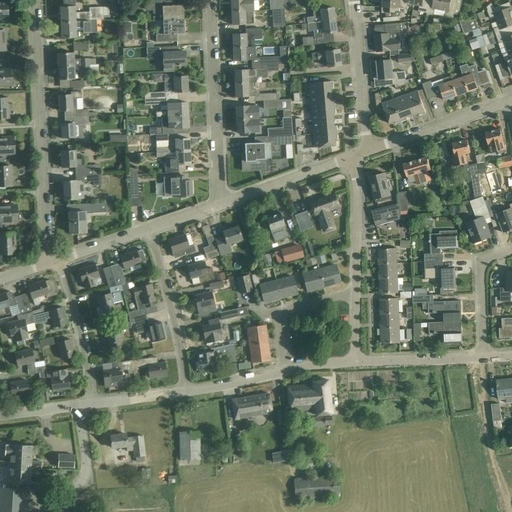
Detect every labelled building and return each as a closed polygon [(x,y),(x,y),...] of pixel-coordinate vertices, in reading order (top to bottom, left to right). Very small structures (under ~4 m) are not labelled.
[(60,7),(61,23),(90,22),(90,20),(97,20),(103,20),(103,16),(109,15),(109,7),(89,8),(89,12),(75,12),(75,0),(64,0),(64,7),(60,7)] [(163,20),(184,19),(183,5),(176,5),(175,0),(146,0),(147,11),(153,11),(153,14),(163,14),(163,20)] [(231,0),(232,12),(245,11),(252,11),(251,4),(252,3),(252,0),(231,0)] [(284,9),(284,8),(283,0),(268,0),(269,10),(272,10),(284,9)] [(400,6),(400,0),(382,0),(382,13),(395,13),(395,11),(400,11),(400,8),(400,6)] [(413,8),(414,5),(414,0),(400,0),(400,6),(400,8),(407,9),(408,6),(413,8)] [(414,0),(414,5),(419,6),(418,12),(426,13),(428,0),(414,0)] [(441,10),(442,0),(428,0),(426,13),(434,15),(435,9),(441,10)] [(442,0),(441,10),(446,11),(445,17),(453,19),(454,14),(459,15),(461,0),(442,0)] [(0,18),(9,18),(8,1),(0,1),(0,18)] [(509,8),(507,3),(494,8),(491,3),(486,7),(488,10),(487,10),(490,18),(495,16),(497,21),(511,16),(511,10),(511,7),(509,8)] [(120,18),(120,6),(112,6),(112,18),(120,18)] [(303,24),(335,20),(334,8),(312,10),(313,17),(302,18),(303,24)] [(272,10),(273,28),(285,27),(284,9),(272,10)] [(256,10),(252,11),(245,11),(232,12),(232,24),(254,23),(253,18),(256,18),(256,10)] [(511,30),(511,16),(497,21),(498,22),(492,24),(493,29),(496,36),(511,30)] [(156,42),(161,42),(178,42),(177,34),(184,33),(184,19),(163,20),(164,34),(156,35),(156,42)] [(90,22),(61,23),(62,38),(77,37),(76,31),(83,31),(83,33),(97,33),(97,20),(90,20),(90,22)] [(337,32),(335,20),(303,24),(304,30),(308,29),(308,31),(314,31),(314,39),(313,39),(313,37),(302,38),(303,46),(324,44),(323,38),(322,38),(322,34),(337,32)] [(469,23),(468,21),(459,22),(464,35),(479,30),(475,20),(469,23)] [(377,52),(390,51),(390,56),(399,55),(399,50),(400,50),(400,38),(393,39),(392,32),(402,32),(401,24),(375,27),(376,35),(375,35),(377,52)] [(233,34),(233,48),(255,47),(254,40),(262,40),(261,28),(246,29),(246,34),(233,34)] [(511,30),(496,36),(499,44),(501,49),(511,44),(511,30)] [(477,39),(476,38),(469,41),(473,51),(480,48),(478,43),(477,39)] [(511,44),(501,49),(505,62),(508,61),(507,60),(511,58),(511,44)] [(178,46),(161,47),(147,47),(147,54),(163,54),(163,71),(173,71),(173,67),(186,66),(186,51),(179,51),(178,46)] [(252,64),(262,64),(278,63),(278,57),(255,58),(255,47),(233,48),(234,61),(252,60),(252,64)] [(312,60),(327,58),(327,67),(340,65),(338,49),(325,51),(326,52),(317,53),(311,54),(312,60)] [(446,53),(441,55),(442,55),(444,61),(458,56),(456,50),(446,53)] [(57,53),(58,66),(90,65),(96,65),(95,59),(90,59),(74,59),(74,52),(57,53)] [(398,56),(399,64),(411,63),(411,54),(398,56)] [(430,59),(432,66),(444,62),(444,61),(442,55),(430,59)] [(384,78),(385,88),(394,84),(394,85),(401,82),(406,80),(405,71),(392,72),(392,61),(377,62),(379,79),(384,78)] [(279,71),(278,63),(262,64),(263,71),(261,71),(261,70),(234,71),(235,84),(253,83),(255,83),(255,77),(267,77),(267,71),(279,71)] [(464,78),(468,92),(478,89),(476,84),(482,82),(476,65),(469,67),(468,64),(460,66),(464,78)] [(500,64),(495,66),(500,81),(505,80),(500,64)] [(90,65),(74,65),(58,66),(59,79),(75,79),(75,72),(90,72),(90,65)] [(0,85),(12,85),(11,69),(0,69),(0,85)] [(165,81),(166,92),(175,91),(175,92),(187,91),(186,76),(175,76),(175,74),(162,74),(151,74),(151,81),(155,83),(162,82),(162,81),(165,81)] [(457,95),(453,81),(451,76),(438,81),(444,100),(448,98),(451,101),(454,99),(455,96),(457,95)] [(453,81),(457,95),(468,92),(464,78),(453,81)] [(310,96),(331,94),(330,88),(333,88),(333,81),(309,83),(310,96)] [(431,81),(423,84),(428,100),(436,97),(431,81)] [(255,101),(264,101),(277,100),(276,93),(259,94),(259,90),(253,90),(253,83),(235,84),(235,97),(255,96),(255,101)] [(418,90),(406,95),(413,115),(419,113),(420,116),(426,113),(418,90)] [(82,91),(71,91),(71,95),(59,95),(60,111),(74,110),(75,116),(88,116),(88,110),(78,110),(77,98),(82,98),(82,91)] [(396,124),(402,122),(394,99),(382,103),(378,93),(375,94),(376,106),(379,113),(380,113),(385,112),(389,123),(395,121),(396,124)] [(311,108),(335,107),(334,100),(331,100),(331,94),(310,96),(311,108)] [(413,115),(406,95),(394,99),(402,122),(408,120),(407,117),(413,115)] [(0,118),(9,118),(8,98),(0,98),(0,118)] [(290,99),(277,100),(264,101),(264,109),(277,108),(277,110),(291,109),(290,99)] [(156,117),(162,117),(188,116),(187,102),(167,103),(168,111),(156,111),(156,117)] [(237,120),(249,119),(257,119),(257,112),(257,106),(236,107),(237,120)] [(312,121),(333,120),(332,114),(335,114),(335,107),(311,108),(312,121)] [(88,116),(75,116),(75,123),(61,124),(61,138),(75,137),(75,129),(81,129),(81,124),(89,124),(88,116)] [(162,117),(162,128),(170,128),(188,127),(188,116),(162,117)] [(270,136),(293,135),(291,117),(282,118),(283,127),(280,127),(280,130),(270,131),(270,136)] [(257,119),(249,119),(237,120),(237,133),(258,132),(258,126),(257,119)] [(313,134),(337,132),(336,125),(333,126),(333,120),(312,121),(313,134)] [(507,152),(500,129),(485,133),(490,149),(497,147),(499,154),(507,152)] [(337,132),(313,134),(314,147),(303,148),(303,144),(297,145),(298,155),(319,153),(318,146),(335,145),(334,139),(337,139),(337,132)] [(170,139),(170,133),(156,134),(150,134),(150,145),(156,145),(156,152),(190,150),(189,138),(170,139)] [(293,135),(270,137),(271,145),(293,145),(293,135)] [(0,153),(15,153),(14,137),(0,137),(0,153)] [(479,176),(477,166),(477,164),(469,166),(468,161),(467,161),(465,155),(470,153),(467,140),(452,143),(455,156),(452,157),(454,167),(463,164),(467,182),(472,181),(474,195),(481,193),(479,176)] [(265,143),(245,144),(246,160),(242,160),(243,171),(266,171),(265,143)] [(63,167),(80,166),(80,175),(87,175),(93,175),(93,166),(83,166),(83,159),(76,159),(75,150),(62,151),(63,167)] [(190,150),(156,152),(156,157),(167,157),(168,172),(185,171),(185,163),(190,163),(190,150)] [(430,181),(427,171),(430,170),(427,158),(403,165),(407,177),(414,175),(417,185),(430,181)] [(497,160),(499,170),(511,167),(511,159),(511,158),(497,160)] [(118,169),(125,172),(127,167),(121,163),(118,169)] [(485,165),(477,166),(479,176),(487,175),(485,165)] [(0,186),(12,186),(12,166),(0,166),(0,186)] [(385,173),(369,178),(374,199),(375,202),(385,200),(384,197),(390,195),(389,189),(391,189),(389,182),(387,183),(385,173)] [(87,175),(87,182),(93,182),(94,186),(101,185),(101,174),(93,175),(87,175)] [(137,174),(129,175),(131,207),(142,206),(142,194),(138,194),(137,174)] [(167,177),(168,196),(192,196),(191,180),(185,180),(185,176),(167,177)] [(76,180),(64,181),(64,199),(78,199),(77,198),(84,198),(83,182),(83,180),(77,180),(76,180)] [(328,210),(339,206),(334,192),(310,201),(315,215),(317,214),(321,226),(332,222),(328,210)] [(398,193),(399,204),(400,212),(408,211),(405,192),(398,193)] [(483,220),(490,218),(488,212),(482,197),(470,201),(476,219),(467,222),(474,243),(489,237),(483,220)] [(92,240),(92,230),(86,230),(85,213),(113,212),(112,202),(93,204),(77,204),(78,212),(69,213),(70,232),(81,232),(81,243),(92,240)] [(494,210),(488,212),(490,218),(493,227),(500,225),(503,232),(511,228),(511,203),(509,204),(510,208),(495,213),(494,210)] [(401,219),(400,212),(399,204),(372,211),(376,226),(401,219)] [(0,227),(2,228),(1,222),(18,221),(17,205),(0,205),(0,227)] [(300,231),(307,229),(305,223),(311,221),(307,211),(295,215),(300,231)] [(275,242),(289,236),(280,213),(266,219),(275,242)] [(2,228),(0,227),(0,254),(16,254),(15,234),(2,234),(2,228)] [(224,237),(220,238),(215,240),(220,255),(230,252),(228,246),(228,244),(242,239),(238,227),(223,232),(224,237)] [(425,254),(425,261),(442,261),(442,254),(441,254),(440,248),(457,247),(457,230),(440,230),(440,234),(430,234),(430,240),(428,240),(429,243),(430,243),(430,254),(425,254)] [(194,245),(189,247),(185,234),(168,239),(173,253),(174,258),(196,252),(194,245)] [(203,249),(205,253),(217,249),(212,235),(206,237),(210,247),(203,249)] [(308,255),(314,253),(310,243),(305,245),(308,255)] [(304,257),(300,244),(281,249),(283,256),(276,258),(278,263),(284,261),(285,263),(304,257)] [(120,256),(122,263),(124,269),(124,270),(141,264),(141,262),(146,261),(142,249),(137,251),(137,250),(120,256)] [(219,255),(217,249),(205,253),(207,260),(219,255)] [(397,263),(396,249),(378,250),(378,264),(397,263)] [(324,254),(315,257),(317,263),(318,263),(325,261),(324,254)] [(315,257),(305,259),(307,266),(317,264),(317,263),(315,257)] [(442,294),(449,294),(449,288),(455,288),(455,267),(443,268),(442,261),(425,261),(425,278),(424,278),(424,280),(426,280),(426,279),(441,278),(441,288),(442,294)] [(199,277),(200,282),(200,283),(215,279),(212,267),(206,269),(204,262),(188,265),(191,279),(199,277)] [(110,266),(116,286),(122,285),(124,284),(123,284),(126,283),(122,270),(124,269),(122,263),(117,265),(117,264),(110,266)] [(378,264),(379,279),(398,278),(397,263),(378,264)] [(94,279),(99,277),(95,264),(79,269),(83,282),(84,282),(86,288),(96,285),(94,279)] [(326,270),(320,271),(323,285),(330,283),(331,285),(341,282),(336,265),(325,268),(326,270)] [(109,288),(116,286),(110,266),(103,269),(109,288)] [(313,271),(302,274),(307,291),(317,289),(316,286),(323,285),(320,271),(314,273),(313,271)] [(500,287),(500,301),(511,301),(511,291),(511,290),(511,271),(507,271),(507,287),(500,287)] [(216,275),(217,281),(226,279),(225,273),(216,275)] [(236,280),(240,295),(254,292),(249,276),(236,280)] [(293,276),(276,281),(280,296),(287,294),(288,296),(297,294),(293,276)] [(403,290),(403,283),(403,279),(398,279),(398,278),(379,279),(379,293),(398,293),(398,291),(403,290)] [(44,280),(28,285),(35,306),(40,304),(38,297),(45,295),(46,298),(57,295),(52,282),(50,280),(45,282),(44,280)] [(264,302),(273,300),(273,298),(280,296),(276,281),(259,285),(264,302)] [(124,284),(122,285),(123,290),(125,296),(131,294),(128,283),(124,284)] [(412,283),(403,283),(403,290),(403,292),(413,292),(412,283)] [(128,312),(129,318),(147,314),(144,304),(156,301),(152,284),(133,288),(138,310),(128,312)] [(122,285),(116,286),(109,288),(111,293),(97,296),(101,314),(115,311),(113,303),(122,301),(120,291),(123,291),(122,285)] [(26,313),(20,295),(15,297),(13,293),(12,292),(11,291),(10,291),(9,291),(8,291),(7,292),(7,293),(6,295),(5,293),(0,294),(0,308),(10,306),(12,306),(17,305),(20,315),(26,313)] [(200,316),(216,312),(211,292),(195,296),(200,316)] [(26,293),(20,295),(26,313),(32,311),(26,293)] [(446,313),(446,322),(462,321),(461,301),(434,302),(434,295),(413,296),(413,304),(423,303),(429,303),(429,309),(429,314),(446,313)] [(399,313),(398,298),(380,299),(380,314),(399,313)] [(43,308),(32,311),(35,322),(52,318),(54,327),(67,324),(63,307),(50,310),(50,311),(44,312),(43,308)] [(236,309),(220,313),(222,321),(238,317),(236,309)] [(32,311),(26,313),(20,315),(17,315),(18,320),(8,323),(11,336),(14,335),(16,341),(28,338),(26,332),(27,332),(27,331),(30,330),(28,324),(35,322),(32,311)] [(380,314),(381,328),(399,328),(399,313),(380,314)] [(130,321),(131,324),(135,323),(138,334),(149,331),(151,343),(165,339),(161,322),(149,324),(147,314),(129,318),(130,321)] [(511,317),(502,318),(503,337),(511,336),(511,317)] [(210,324),(202,325),(206,343),(222,340),(218,319),(209,321),(210,324)] [(119,329),(106,332),(110,349),(123,346),(120,331),(132,328),(131,324),(130,321),(118,324),(119,329)] [(443,343),(444,345),(462,343),(462,321),(446,322),(429,323),(429,334),(446,333),(447,343),(443,343)] [(252,339),(252,345),(265,343),(264,336),(266,335),(265,326),(248,328),(249,339),(252,339)] [(381,328),(381,343),(400,342),(399,328),(381,328)] [(55,344),(53,337),(39,341),(41,347),(55,344)] [(75,356),(71,339),(58,342),(61,359),(75,356)] [(253,351),(251,352),(253,363),(270,360),(268,350),(266,351),(265,343),(252,345),(253,351)] [(199,370),(199,372),(217,370),(217,368),(219,368),(217,356),(228,354),(228,362),(236,361),(234,344),(211,349),(212,352),(197,354),(198,361),(196,361),(195,361),(196,371),(197,371),(197,370),(199,370)] [(27,365),(28,375),(39,373),(46,372),(45,366),(35,367),(35,362),(31,349),(15,353),(18,367),(27,365)] [(132,360),(133,370),(139,370),(139,368),(148,367),(149,379),(167,376),(165,362),(158,363),(157,357),(132,360)] [(127,371),(133,370),(132,360),(111,363),(112,369),(103,370),(102,370),(105,387),(117,386),(117,383),(122,382),(121,371),(127,370),(127,371)] [(70,389),(68,375),(68,369),(50,371),(46,372),(39,373),(40,378),(51,377),(53,391),(70,389)] [(29,394),(27,380),(10,382),(12,396),(29,394)] [(316,415),(332,414),(328,380),(313,382),(313,384),(288,387),(290,412),(316,410),(316,415)] [(511,401),(511,380),(505,381),(505,380),(497,381),(499,403),(511,401)] [(272,413),(269,394),(232,400),(235,420),(272,413)] [(493,421),(501,420),(499,404),(491,405),(493,421)] [(332,416),(324,417),(314,418),(315,428),(324,427),(324,425),(332,424),(332,416)] [(201,431),(181,432),(181,458),(184,458),(185,464),(195,464),(195,457),(201,457),(201,431)] [(134,456),(136,456),(136,462),(145,461),(144,455),(146,455),(144,434),(132,435),(126,436),(126,434),(110,436),(111,448),(126,447),(127,452),(134,451),(134,456)] [(19,465),(31,466),(31,469),(41,470),(42,462),(31,462),(32,446),(6,445),(5,456),(11,456),(11,462),(19,463),(19,465)] [(275,452),(276,463),(288,461),(287,451),(275,452)] [(75,455),(58,454),(58,468),(74,469),(75,455)] [(320,456),(299,458),(300,470),(321,468),(320,456)] [(0,511),(21,511),(23,490),(23,484),(30,485),(31,469),(31,466),(19,465),(19,463),(11,462),(9,482),(3,482),(3,488),(0,488),(0,492),(0,511)] [(143,479),(151,479),(150,468),(142,469),(143,479)] [(294,479),(296,500),(340,497),(339,476),(294,479)]
